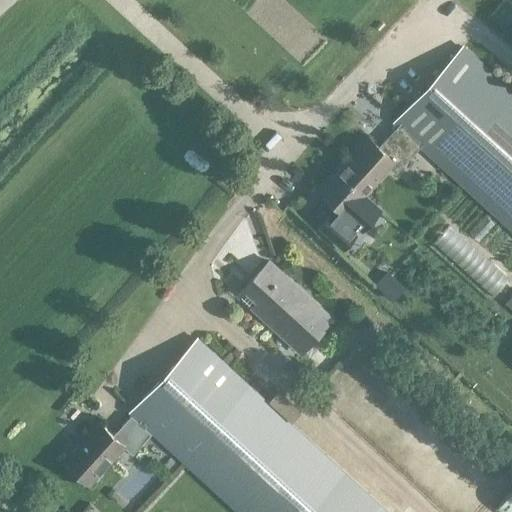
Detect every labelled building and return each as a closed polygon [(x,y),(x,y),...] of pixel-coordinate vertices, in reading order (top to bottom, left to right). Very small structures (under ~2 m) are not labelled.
[(511,11),(504,4),(496,13),(510,27),(511,24),(511,11)] [(421,145),(420,146),(511,228),(511,91),(463,47),(395,122),(398,125),(421,145)] [(331,213),(320,226),(343,247),(345,249),(357,236),(355,234),(352,232),(358,226),(362,230),(380,210),(365,197),(365,196),(363,195),(388,167),(395,174),(420,146),(421,145),(398,125),(379,146),(367,136),(355,149),(357,150),(320,192),(338,208),(333,214),(331,213)] [(492,292),(503,281),(443,225),(432,237),(492,292)] [(269,261),(238,295),(239,296),(247,287),(260,299),(252,308),(301,352),(332,319),(269,261)] [(130,413),(132,414),(152,432),(238,511),(387,511),(198,338),(130,413)] [(60,421),(66,433),(85,422),(79,411),(60,421)] [(132,414),(113,435),(99,423),(64,461),(89,484),(124,446),(132,454),(152,432),(132,414)] [(511,511),(511,490),(492,511),(511,511)]
